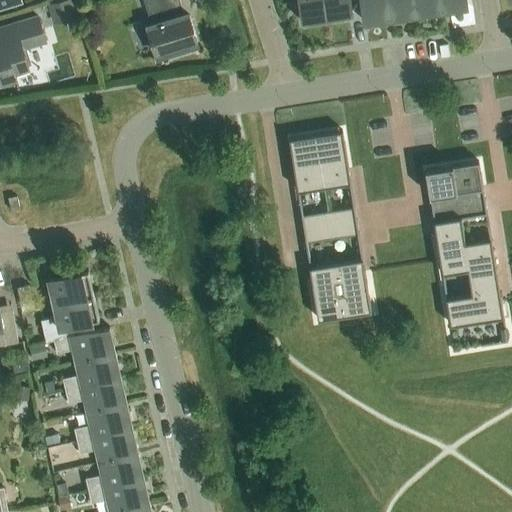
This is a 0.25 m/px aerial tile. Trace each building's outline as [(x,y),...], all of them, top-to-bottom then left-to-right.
[(72,0),(62,0),(48,4),(54,24),(77,18),(72,0)] [(190,44),(198,41),(190,16),(185,17),(179,0),(144,0),(153,27),(148,28),(156,54),(164,52),(165,55),(191,47),(190,44)] [(300,0),(304,24),(329,20),(325,0),(300,0)] [(325,0),(329,20),(353,16),(350,0),(325,0)] [(361,0),(365,22),(391,18),(387,0),(361,0)] [(387,0),(391,18),(416,14),(414,0),(387,0)] [(414,0),(416,14),(442,10),(440,0),(414,0)] [(440,0),(442,10),(468,6),(467,0),(466,0),(440,0)] [(39,17),(11,25),(0,28),(0,82),(17,77),(15,71),(29,66),(23,47),(46,41),(39,17)] [(331,224),(357,220),(343,129),(316,134),(331,224)] [(290,138),(304,229),(331,224),(316,134),(290,138)] [(432,208),(459,204),(485,200),(479,161),(426,169),(432,208)] [(20,209),(17,196),(9,198),(11,211),(20,209)] [(459,204),(473,294),(500,290),(485,200),(459,204)] [(473,294),(459,204),(432,208),(446,298),(473,294)] [(357,220),(331,224),(304,229),(318,319),(371,311),(357,220)] [(49,280),(55,303),(94,294),(89,270),(49,279),(49,280)] [(18,285),(23,309),(35,306),(30,282),(18,285)] [(500,290),(473,294),(446,298),(455,350),(508,342),(500,290)] [(100,318),(94,294),(55,303),(58,316),(41,319),(46,342),(54,340),(74,335),(72,325),(100,318)] [(0,345),(19,342),(13,311),(0,313),(0,345)] [(74,349),(76,361),(116,352),(110,327),(74,335),(54,340),(57,353),(74,349)] [(40,344),(30,347),(33,359),(43,357),(40,344)] [(121,377),(116,352),(76,361),(79,374),(63,378),(66,390),(121,377)] [(127,402),(121,377),(66,390),(69,403),(85,399),(88,411),(127,402)] [(53,380),(45,382),(47,393),(55,391),(53,380)] [(32,385),(18,382),(15,396),(29,399),(32,385)] [(133,427),(127,402),(88,411),(91,424),(74,428),(77,440),(133,427)] [(139,452),(133,427),(77,440),(80,453),(96,449),(99,461),(139,452)] [(47,444),(60,441),(58,433),(45,435),(47,444)] [(144,478),(139,452),(99,461),(102,474),(86,478),(89,490),(144,478)] [(150,503),(144,478),(89,490),(91,502),(108,499),(111,511),(150,503)] [(65,483),(57,484),(59,495),(68,494),(65,483)] [(68,496),(58,498),(61,509),(71,507),(68,496)] [(152,511),(150,503),(111,511),(110,511),(152,511)]
